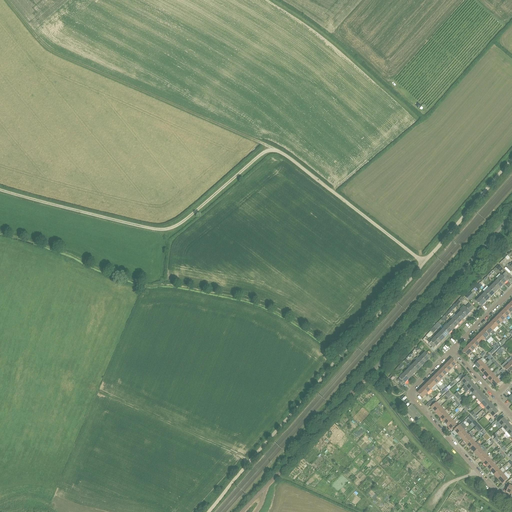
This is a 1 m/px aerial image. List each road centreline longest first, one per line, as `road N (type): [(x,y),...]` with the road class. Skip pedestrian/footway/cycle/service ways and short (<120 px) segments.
road 1 (track): [(423,262),(208,511)]
road 2 (track): [(7,0),(45,47),(270,148)]
road 3 (track): [(270,148),(170,230),(0,187)]
road 4 (residential): [(511,505),(409,395),(452,349)]
road 5 (track): [(270,148),(423,262)]
road 6 (track): [(250,460),(101,393)]
road 7 (track): [(511,158),(423,262)]
